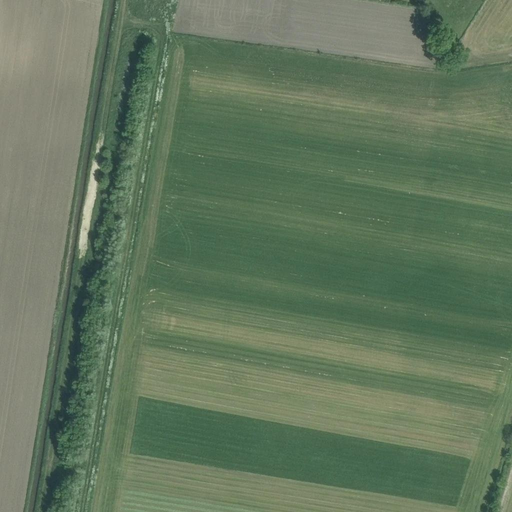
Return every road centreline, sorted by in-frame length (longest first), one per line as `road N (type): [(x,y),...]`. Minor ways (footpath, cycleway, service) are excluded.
road 1 (track): [(45,511),(126,0)]
road 2 (track): [(82,511),(165,40)]
